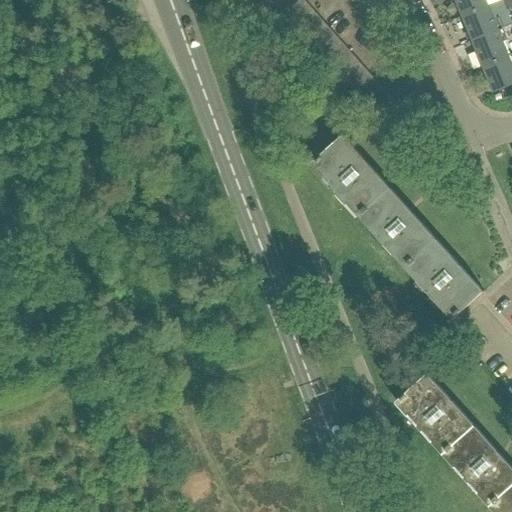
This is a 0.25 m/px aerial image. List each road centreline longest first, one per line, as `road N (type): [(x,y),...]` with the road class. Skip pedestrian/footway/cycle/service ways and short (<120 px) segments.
road 1 (secondary): [(169,0),(360,511)]
road 2 (residential): [(476,139),(412,0)]
